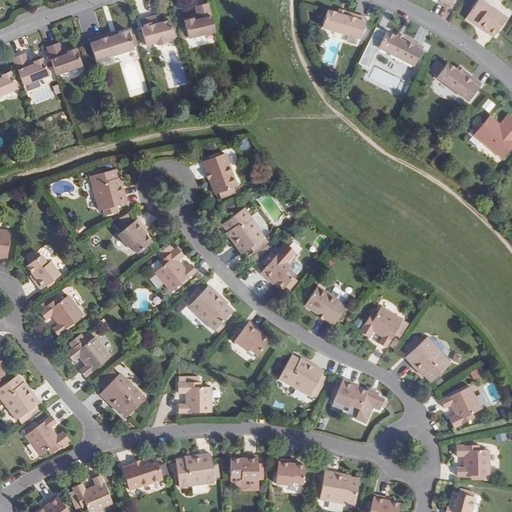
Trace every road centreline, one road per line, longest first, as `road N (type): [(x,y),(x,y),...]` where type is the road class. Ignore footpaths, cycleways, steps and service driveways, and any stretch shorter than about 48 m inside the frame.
road 1 (residential): [(413,425),(397,390),(267,308),(177,207)]
road 2 (residential): [(101,439),(236,428),(347,451),(381,449)]
road 3 (residential): [(381,0),(450,34),(511,82)]
road 4 (residential): [(13,318),(101,439)]
road 5 (residential): [(177,207),(188,182),(167,164),(153,168),(143,188),(162,209)]
